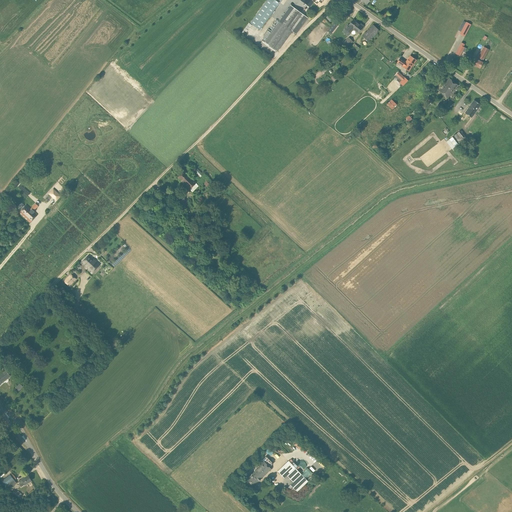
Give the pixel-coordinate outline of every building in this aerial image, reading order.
[(266,0),(250,23),(259,30),(274,10),(281,0),(266,0)] [(279,21),(264,42),(277,51),(292,31),(296,34),(308,18),(301,13),(294,8),(291,5),(279,21)] [(337,18),(328,30),(331,32),(341,20),(337,18)] [(348,25),(345,29),(350,33),(353,29),(354,30),(358,33),(363,27),(353,19),(348,25)] [(463,28),(459,34),(464,37),(471,25),(466,22),(466,23),(463,28)] [(366,49),(371,44),(368,42),(374,36),(368,30),(358,41),(366,49)] [(343,42),(347,46),(353,41),(349,37),(343,42)] [(456,53),(460,55),(462,51),(464,52),(466,49),(463,47),(464,45),(461,43),(456,53)] [(478,60),(475,58),(472,64),(480,68),(483,62),(481,62),(482,60),(484,60),(489,49),(484,47),(478,57),(479,58),(478,60)] [(400,58),(397,63),(402,66),(402,67),(408,71),(416,60),(410,55),(406,62),(400,58)] [(325,66),(328,70),(334,65),(331,61),(325,66)] [(398,73),(395,77),(400,82),(404,78),(400,74),(398,73)] [(458,85),(449,78),(439,91),(448,98),(458,85)] [(421,106),(425,109),(432,101),(428,98),(421,106)] [(392,114),(403,104),(398,99),(390,106),(388,104),(381,111),(385,115),(389,112),(392,114)] [(474,100),(469,107),(476,111),(480,105),(481,105),(474,100)] [(469,107),(465,113),(471,117),(480,105),(476,111),(469,107)] [(465,136),(460,130),(457,133),(454,136),(458,141),(459,140),(461,142),(467,139),(465,136)] [(458,144),(452,137),(449,140),(455,147),(458,144)] [(184,171),(178,177),(192,192),(199,186),(184,171)] [(25,189),(20,184),(18,187),(24,192),(22,194),(26,198),(28,196),(31,192),(26,187),(25,189)] [(180,205),(186,201),(183,197),(182,195),(177,199),(178,200),(180,205)] [(30,222),(37,215),(33,211),(38,206),(35,203),(30,209),(26,205),(20,212),(30,222)] [(100,265),(89,255),(82,262),(93,272),(100,265)] [(69,286),(76,279),(71,274),(64,281),(69,286)] [(0,384),(11,376),(6,370),(0,374),(0,384)] [(20,383),(14,389),(18,392),(23,386),(20,383)] [(298,441),(295,444),(301,450),(304,446),(298,441)] [(293,482),(290,485),(297,491),(308,481),(288,461),(277,471),(284,478),(287,475),(293,482)] [(246,479),(253,486),(271,469),(264,462),(246,479)] [(11,475),(3,481),(4,483),(8,489),(16,483),(12,477),(11,475)] [(25,485),(31,481),(28,475),(22,479),(19,480),(20,484),(19,484),(21,487),(25,484),(25,485)]
